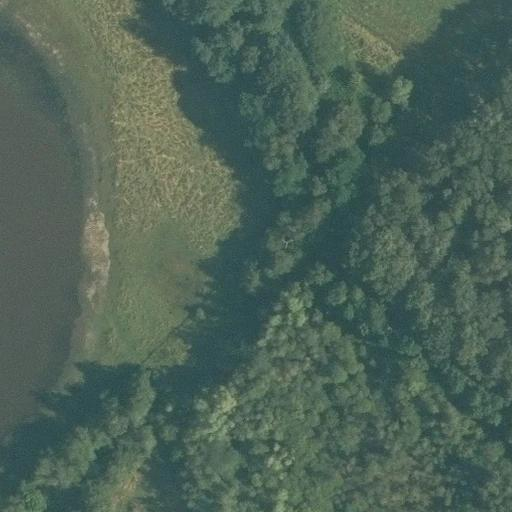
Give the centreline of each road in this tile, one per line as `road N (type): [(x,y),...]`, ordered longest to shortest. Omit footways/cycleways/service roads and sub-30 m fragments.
road 1 (track): [(471,103),(55,511)]
road 2 (unknown): [(465,83),(340,0)]
